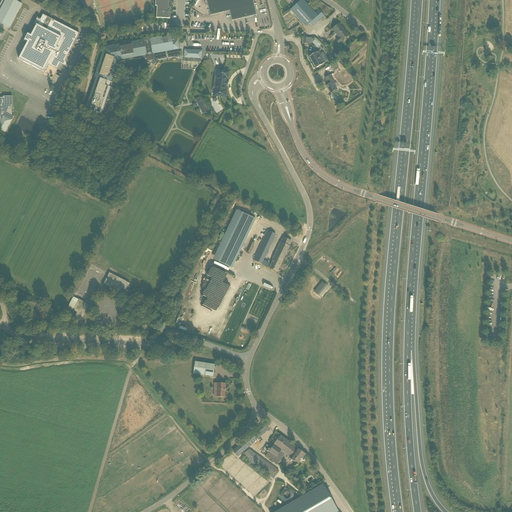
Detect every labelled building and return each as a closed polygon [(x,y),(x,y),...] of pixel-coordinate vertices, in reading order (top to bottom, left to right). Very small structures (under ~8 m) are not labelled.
[(0,23),(4,25),(9,28),(22,4),(13,0),(5,0),(5,1),(4,0),(2,0),(0,4),(0,23)] [(170,19),(170,0),(155,0),(155,6),(157,6),(156,18),(170,19)] [(206,0),(210,16),(229,11),(232,21),(256,15),(256,16),(254,5),(254,4),(256,4),(255,0),(206,0)] [(302,0),(301,0),(298,3),(290,10),(306,27),(309,24),(312,27),(324,16),(318,10),(315,14),(302,0)] [(79,33),(43,15),(37,25),(36,25),(31,36),(28,34),(24,41),(27,42),(19,59),(44,72),(48,64),(57,69),(60,64),(63,65),(66,64),(65,61),(79,33)] [(339,24),(332,30),(339,38),(336,40),(339,44),(348,36),(339,24)] [(153,50),(153,54),(163,52),(165,50),(167,51),(179,49),(178,40),(171,41),(171,39),(171,35),(150,39),(152,50),(153,50)] [(143,40),(115,45),(105,48),(95,77),(112,83),(118,62),(144,57),(145,61),(149,64),(153,63),(157,58),(153,55),(153,54),(153,50),(152,50),(150,39),(150,37),(143,39),(143,40)] [(184,58),(201,59),(202,59),(202,51),(185,50),(184,58)] [(324,53),(321,55),(319,51),(316,53),(309,57),(316,68),(323,64),(322,64),(325,63),(324,62),(328,60),(324,53)] [(214,96),(225,97),(226,90),(225,90),(226,78),(227,78),(229,72),(218,69),(218,70),(219,70),(218,76),(217,77),(215,89),(216,90),(216,96),(214,96)] [(336,83),(335,84),(330,75),(325,78),(328,85),(326,86),(330,94),(340,89),(336,83)] [(0,135),(3,137),(14,116),(12,116),(12,96),(3,96),(3,98),(1,98),(0,97),(0,115),(1,116),(1,120),(0,121),(0,135)] [(210,110),(203,98),(201,99),(200,97),(195,100),(203,114),(210,110)] [(242,213),(219,262),(232,269),(255,219),(242,213)] [(264,238),(272,242),(276,234),(267,230),(264,238)] [(276,253),(284,257),(289,247),(291,242),(283,238),(281,243),(280,243),(276,253)] [(277,272),(284,257),(276,253),(272,260),(273,260),(271,264),(263,260),(267,253),(259,249),(253,260),(261,264),(269,268),(277,272)] [(103,285),(122,294),(124,295),(130,284),(109,273),(103,285)] [(322,282),(314,292),(319,296),(327,286),(322,282)] [(77,312),(74,318),(81,322),(90,305),(79,300),(73,310),(77,312)] [(213,377),(215,365),(195,362),(193,374),(213,377)] [(214,393),(217,393),(216,397),(225,397),(225,384),(214,383),(214,393)] [(237,457),(259,438),(254,432),(232,451),(237,457)] [(285,454),(287,455),(294,446),(280,436),(265,456),(277,464),(285,454)] [(305,454),(298,449),(298,448),(294,446),(287,455),(290,458),(290,459),(297,465),(305,454)] [(273,479),(279,471),(249,449),(243,454),(247,460),(273,479)] [(339,511),(323,484),(275,511),(339,511)] [(295,498),(290,487),(279,491),(283,503),(295,498)]
